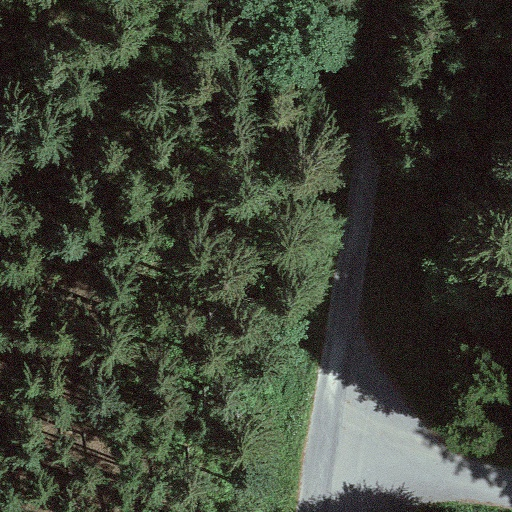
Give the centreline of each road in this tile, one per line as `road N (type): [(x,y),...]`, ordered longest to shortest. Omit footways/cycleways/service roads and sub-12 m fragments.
road 1 (unclassified): [(314,511),(401,0)]
road 2 (track): [(324,452),(511,490)]
